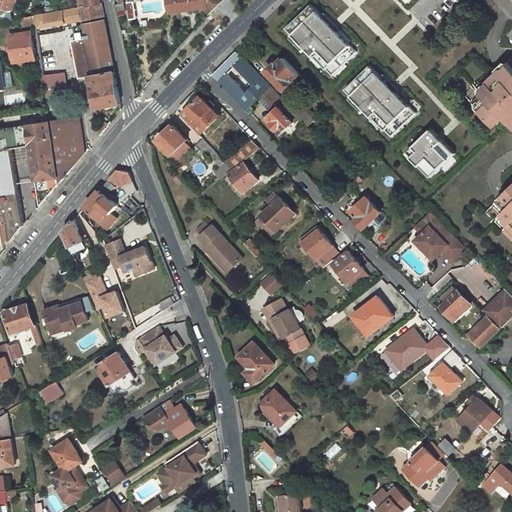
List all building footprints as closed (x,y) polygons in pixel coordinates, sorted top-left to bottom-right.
[(0,0),(0,9),(1,10),(7,11),(10,0),(0,0)] [(100,0),(78,0),(79,8),(101,4),(100,0)] [(169,0),(172,12),(210,5),(210,16),(225,0),(169,0)] [(136,1),(128,2),(131,19),(139,18),(136,1)] [(125,3),(115,4),(117,11),(126,9),(125,3)] [(101,4),(79,8),(81,22),(82,27),(105,23),(101,4)] [(307,25),(295,36),(334,78),(359,54),(314,6),(301,18),(307,25)] [(79,8),(35,17),(36,24),(37,30),(81,22),(79,8)] [(35,17),(22,19),(23,27),(36,24),(35,17)] [(289,30),(295,36),(307,25),(301,18),(289,30)] [(105,23),(82,27),(92,76),(114,72),(105,23)] [(82,27),(74,28),(77,42),(72,42),(77,72),(79,79),(92,76),(82,27)] [(32,33),(10,37),(16,65),(37,62),(32,33)] [(213,75),(247,112),(260,98),(272,87),(237,51),(213,75)] [(277,64),(268,72),(286,91),(291,86),(294,89),(297,85),(295,82),(301,76),(285,59),(278,65),(277,64)] [(495,71),(466,98),(494,127),(503,118),(511,127),(511,61),(498,74),(495,71)] [(359,80),(365,86),(353,98),(393,139),(418,116),(372,68),(359,80)] [(114,72),(92,76),(94,88),(92,88),(96,108),(120,103),(114,72)] [(65,74),(44,77),(45,80),(46,91),(48,105),(69,101),(65,74)] [(353,98),(365,86),(359,80),(347,91),(353,98)] [(272,87),(260,98),(271,109),(275,105),(279,110),(269,119),(283,135),(300,118),(294,111),(272,87)] [(203,135),(222,116),(197,91),(181,107),(188,114),(185,117),(203,135)] [(304,102),(294,111),(300,118),(309,127),(310,127),(319,118),(304,102)] [(50,113),(0,119),(0,123),(50,117),(50,113)] [(80,116),(51,120),(61,185),(86,154),(80,116)] [(326,126),(319,118),(310,127),(317,134),(326,126)] [(51,120),(28,124),(32,146),(42,207),(61,185),(51,120)] [(28,124),(0,127),(0,173),(3,189),(13,243),(26,227),(12,150),(32,146),(28,124)] [(174,125),(159,139),(174,155),(189,140),(174,125)] [(433,132),(408,155),(431,180),(456,156),(433,132)] [(205,137),(198,144),(209,154),(215,148),(205,137)] [(244,150),(242,148),(227,160),(235,168),(262,148),(255,141),(244,150)] [(246,162),(231,174),(236,181),(233,184),(237,189),(240,187),(244,192),(260,179),(246,162)] [(118,169),(87,206),(81,214),(94,229),(101,221),(109,228),(116,218),(112,214),(118,206),(112,200),(115,197),(112,193),(117,186),(118,188),(134,181),(130,171),(118,169)] [(349,195),(354,191),(350,186),(345,190),(349,195)] [(3,189),(0,189),(0,211),(6,244),(13,243),(3,189)] [(340,210),(352,198),(349,195),(345,190),(332,202),(340,210)] [(511,191),(490,212),(511,235),(511,191)] [(367,197),(352,211),(359,218),(356,220),(365,229),(382,212),(367,197)] [(296,214),(281,198),(262,216),(268,222),(263,226),(271,236),(276,231),(277,232),(296,214)] [(430,228),(439,220),(432,212),(423,221),(430,228)] [(262,216),(257,221),(263,226),(268,222),(262,216)] [(76,220),(65,233),(66,235),(75,256),(80,254),(78,250),(91,244),(85,230),(81,231),(76,220)] [(467,249),(439,220),(430,228),(423,234),(416,240),(434,259),(442,252),(453,262),(467,249)] [(430,228),(423,221),(417,227),(423,234),(430,228)] [(203,239),(213,229),(207,223),(197,233),(203,239)] [(326,267),(344,250),(319,223),(301,240),(326,267)] [(244,260),(214,228),(213,229),(203,239),(202,240),(209,248),(205,251),(215,263),(218,260),(231,273),(244,260)] [(263,252),(251,239),(245,244),(258,257),(263,252)] [(121,241),(106,246),(115,270),(124,266),(127,273),(134,270),(141,267),(144,274),(155,270),(145,245),(137,248),(138,250),(126,255),(121,241)] [(350,252),(333,265),(348,283),(364,271),(350,252)] [(84,256),(77,260),(82,270),(89,266),(84,256)] [(231,273),(218,260),(215,263),(227,276),(231,273)] [(141,267),(134,270),(136,277),(144,274),(141,267)] [(101,270),(86,275),(98,308),(106,306),(110,316),(129,309),(121,287),(109,291),(101,270)] [(283,284),(273,274),(262,284),(272,295),(283,284)] [(448,304),(443,308),(456,321),(472,306),(460,293),(457,295),(453,290),(443,299),(448,304)] [(511,319),(511,296),(506,290),(484,310),(489,316),(502,329),(511,319)] [(68,328),(91,321),(84,299),(72,302),(71,301),(61,303),(62,307),(47,311),(53,331),(68,327),(68,328)] [(171,299),(160,306),(165,312),(175,305),(171,299)] [(379,299),(355,317),(370,336),(393,318),(379,299)] [(292,311),(290,312),(284,301),(265,311),(271,323),(277,319),(286,338),(290,346),(291,345),(296,354),(311,347),(299,325),(305,322),(307,319),(304,313),(300,312),(294,315),(292,311)] [(306,309),(317,316),(321,310),(310,303),(306,309)] [(29,305),(6,313),(13,335),(32,329),(39,347),(45,345),(38,326),(36,327),(29,305)] [(489,316),(470,334),(483,348),(502,329),(489,316)] [(271,323),(280,341),(286,338),(277,319),(271,323)] [(188,347),(175,328),(168,333),(162,323),(134,342),(142,353),(148,348),(160,365),(188,347)] [(55,335),(69,331),(68,328),(68,327),(53,331),(55,335)] [(415,330),(387,351),(401,371),(430,349),(415,330)] [(253,343),(238,357),(249,369),(244,374),(255,383),(274,365),(253,343)] [(18,346),(10,348),(15,361),(22,358),(18,346)] [(2,361),(0,361),(0,381),(15,377),(13,370),(15,368),(14,364),(16,364),(15,361),(10,348),(10,347),(2,350),(4,357),(1,359),(2,361)] [(122,351),(99,366),(117,392),(119,395),(136,383),(133,379),(137,376),(122,351)] [(444,364),(431,376),(450,395),(463,382),(444,364)] [(311,379),(319,375),(314,367),(307,372),(311,379)] [(58,382),(36,396),(40,411),(62,396),(58,382)] [(275,390),(261,405),(281,426),(297,411),(275,390)] [(173,426),(181,438),(197,427),(183,405),(176,410),(170,400),(145,417),(151,426),(158,429),(167,423),(170,428),(173,426)] [(479,400),(459,420),(474,434),(493,412),(479,400)] [(9,408),(0,412),(0,419),(9,414),(11,412),(9,408)] [(0,439),(12,438),(9,414),(0,419),(0,439)] [(12,438),(0,439),(0,466),(15,465),(12,438)] [(261,445),(271,456),(278,464),(285,458),(268,439),(261,445)] [(447,439),(440,446),(451,456),(457,449),(447,439)] [(70,440),(53,451),(64,469),(53,476),(62,491),(60,492),(67,503),(74,505),(83,500),(84,492),(80,487),(84,484),(78,476),(80,474),(75,467),(83,461),(70,440)] [(414,459),(404,468),(422,486),(435,474),(437,477),(447,467),(441,460),(447,455),(433,440),(426,447),(420,441),(408,453),(414,459)] [(199,442),(166,463),(169,467),(158,473),(166,485),(171,481),(175,487),(184,481),(185,483),(201,473),(194,463),(207,455),(199,442)] [(331,458),(342,448),(338,442),(326,452),(331,458)] [(117,461),(106,467),(116,484),(127,477),(117,461)] [(500,485),(505,486),(511,491),(511,473),(502,465),(483,486),(492,495),(500,485)] [(80,474),(78,476),(84,484),(80,487),(84,492),(90,488),(80,474)] [(105,474),(97,477),(102,491),(111,487),(105,474)] [(166,485),(163,487),(167,492),(175,487),(171,481),(166,485)] [(382,508),(377,511),(402,511),(411,504),(397,487),(389,494),(385,489),(374,499),(382,508)] [(0,491),(0,511),(2,511),(1,508),(11,507),(10,500),(17,499),(15,490),(8,491),(0,491)] [(302,511),(300,494),(280,496),(280,505),(278,506),(278,511),(302,511)] [(140,511),(133,500),(122,507),(115,496),(91,511),(140,511)] [(160,498),(154,503),(157,508),(163,504),(160,498)] [(154,503),(143,509),(144,511),(151,511),(157,508),(154,503)]
